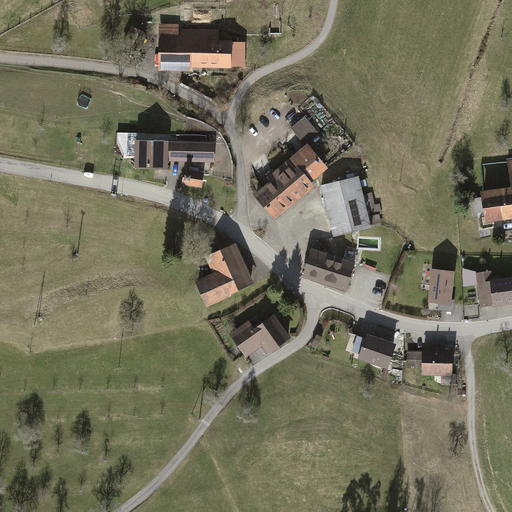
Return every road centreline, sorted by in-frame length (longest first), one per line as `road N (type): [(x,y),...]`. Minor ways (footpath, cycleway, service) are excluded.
road 1 (residential): [(0,166),(130,186),(186,205),(315,296)]
road 2 (residential): [(315,296),(307,336),(244,380),(127,509)]
road 3 (residential): [(315,296),(410,325),(467,329),(511,319)]
road 4 (track): [(467,329),(471,444),(493,511)]
